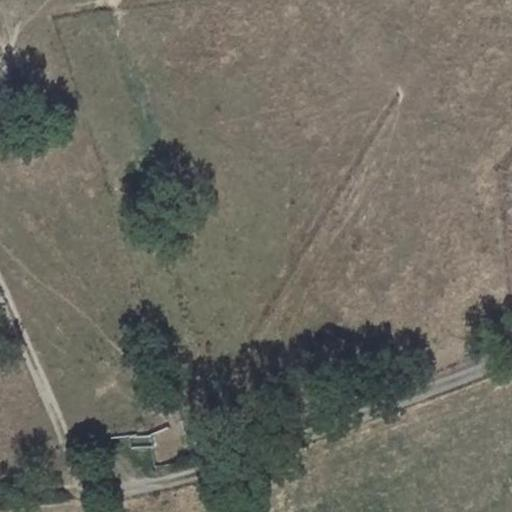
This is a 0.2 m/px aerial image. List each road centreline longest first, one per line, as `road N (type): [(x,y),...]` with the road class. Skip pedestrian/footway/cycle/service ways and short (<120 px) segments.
road 1 (track): [(0,505),(210,468),(511,357)]
road 2 (track): [(82,490),(0,301)]
